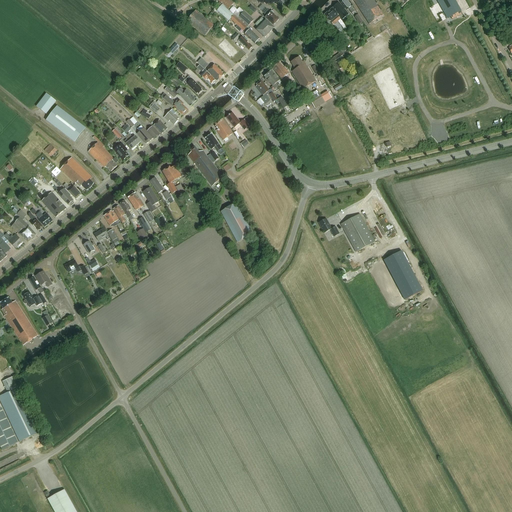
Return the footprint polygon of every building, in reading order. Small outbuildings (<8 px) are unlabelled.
[(217,0),(229,10),(236,2),(233,0),(217,0)] [(352,14),(355,12),(351,7),(353,6),(347,0),(343,0),(340,2),(347,11),(349,9),(352,14)] [(354,0),(353,1),(369,25),(383,15),(373,0),(354,0)] [(454,0),(439,0),(450,15),(460,8),(454,0)] [(247,28),(229,12),(228,11),(229,10),(223,5),(222,5),(220,3),(215,8),(229,21),(230,20),(244,32),(247,28)] [(343,20),(349,15),(340,5),(338,7),(337,5),(333,9),(343,20)] [(229,12),(247,28),(254,21),(244,12),(241,15),(233,7),(229,12)] [(274,25),(279,20),(275,15),(272,11),(271,13),(266,8),(262,12),(267,16),(266,18),(274,25)] [(333,26),(340,20),(338,16),(333,9),(325,15),(333,26)] [(214,25),(196,10),(187,22),(205,37),(214,25)] [(360,25),(363,22),(358,15),(355,17),(360,25)] [(274,28),(262,17),(259,21),(255,24),(259,28),(256,31),(258,33),(259,32),(265,38),(274,28)] [(348,44),(336,27),(332,29),(344,47),(348,44)] [(255,45),(260,40),(249,30),(245,35),(255,45)] [(237,34),(231,40),(235,43),(241,37),(237,34)] [(368,43),(374,39),(370,34),(365,38),(368,43)] [(249,51),(253,47),(242,37),(238,42),(244,48),(245,47),(249,51)] [(189,39),(183,45),(190,51),(196,45),(189,39)] [(233,58),(239,53),(226,39),(219,46),(230,58),(232,57),(233,58)] [(169,59),(179,47),(175,44),(165,55),(169,59)] [(338,65),(344,61),(344,60),(350,56),(344,46),(341,48),(337,50),(340,54),(334,58),(334,59),(331,61),(338,71),(341,69),(338,65)] [(295,70),(292,72),(303,90),(316,82),(304,62),(303,63),(299,58),(291,63),(295,70)] [(204,69),(208,65),(202,59),(201,59),(198,63),(204,69)] [(185,73),(189,68),(181,62),(177,66),(185,73)] [(282,79),(289,73),(286,69),(285,70),(279,63),(273,69),(282,79)] [(208,72),(217,82),(224,75),(215,65),(208,72)] [(215,81),(205,71),(201,76),(206,81),(207,80),(212,85),(215,81)] [(268,74),(278,86),(279,84),(278,83),(280,81),(271,71),(268,74)] [(278,86),(276,84),(268,74),(264,77),(266,78),(265,79),(267,82),(268,81),(273,87),(271,88),(273,90),(278,86)] [(182,83),(185,81),(179,75),(176,77),(182,83)] [(171,81),(177,87),(180,84),(174,77),(171,81)] [(199,95),(202,91),(201,90),(202,89),(192,79),(187,84),(197,94),(198,93),(199,95)] [(266,94),(269,91),(261,81),(256,85),(257,86),(256,87),(263,96),(264,96),(260,99),(263,102),(266,105),(270,102),(266,94)] [(176,95),(172,91),(167,88),(165,90),(174,98),(176,95)] [(197,100),(186,90),(184,92),(181,88),(177,93),(176,92),(174,89),(172,91),(176,95),(178,94),(190,107),(197,100)] [(327,102),(332,98),(327,90),(322,93),(327,102)] [(273,103),(277,101),(272,93),(269,96),(273,103)] [(46,94),(37,107),(46,114),(56,102),(46,94)] [(172,106),(175,102),(167,96),(164,99),(172,106)] [(315,109),(325,103),(321,96),(311,102),(315,109)] [(277,99),(283,109),(287,107),(281,97),(277,99)] [(179,100),(174,106),(182,115),(187,110),(183,105),(184,104),(179,100)] [(156,113),(161,108),(153,101),(149,106),(156,113)] [(46,121),(75,143),(86,128),(57,106),(46,121)] [(149,119),(151,116),(147,114),(148,111),(145,109),(142,114),(149,119)] [(172,109),(164,118),(169,122),(170,121),(174,125),(178,121),(177,120),(179,119),(175,114),(176,113),(172,110),(173,110),(172,109)] [(233,113),(226,118),(234,128),(239,124),(244,131),(249,127),(244,120),(241,123),(233,113)] [(273,123),(280,118),(277,115),(271,119),(273,123)] [(223,141),(233,134),(222,119),(215,124),(216,126),(215,127),(218,130),(216,131),(223,141)] [(132,128),(135,126),(130,120),(127,122),(132,128)] [(154,126),(162,134),(168,129),(160,120),(154,126)] [(127,134),(131,129),(127,125),(122,129),(127,134)] [(147,131),(155,140),(160,135),(152,127),(147,131)] [(137,134),(146,145),(153,139),(144,129),(137,134)] [(133,138),(129,134),(127,136),(129,138),(131,140),(136,147),(141,143),(135,136),(133,138)] [(218,152),(222,149),(212,134),(205,139),(209,144),(208,145),(212,150),(215,147),(218,152)] [(105,168),(105,167),(110,173),(117,166),(112,161),(113,159),(103,148),(104,146),(99,141),(95,136),(93,138),(98,143),(88,152),(100,165),(101,164),(105,168)] [(128,150),(115,136),(113,138),(120,145),(114,150),(123,161),(129,156),(125,152),(128,150)] [(129,142),(127,140),(124,142),(132,150),(136,147),(131,140),(129,142)] [(52,159),(58,153),(56,152),(57,151),(50,145),(44,151),(52,159)] [(212,187),(223,177),(203,151),(199,152),(195,147),(191,151),(192,152),(188,155),(212,187)] [(215,161),(219,159),(214,152),(208,156),(212,161),(214,160),(215,161)] [(82,186),(87,191),(94,184),(90,180),(92,178),(72,158),(60,170),(75,184),(76,183),(81,188),(82,186)] [(181,185),(175,188),(172,183),(182,177),(180,174),(175,166),(171,169),(170,167),(162,172),(170,184),(167,186),(172,194),(177,191),(178,193),(184,190),(181,185)] [(61,172),(56,168),(51,173),(56,177),(61,172)] [(159,194),(164,190),(156,178),(150,182),(159,194)] [(63,186),(68,191),(76,200),(82,195),(74,187),(72,188),(71,186),(69,187),(66,184),(63,186)] [(154,205),(159,202),(150,188),(143,192),(150,203),(147,205),(152,213),(156,210),(154,205)] [(74,201),(70,197),(70,196),(64,189),(59,194),(57,191),(56,192),(68,206),(74,201)] [(52,192),(42,201),(56,218),(66,209),(52,192)] [(141,209),(144,206),(136,193),(132,196),(141,209)] [(234,202),(238,200),(234,193),(230,196),(234,202)] [(137,211),(141,209),(132,196),(128,198),(137,211)] [(129,218),(132,216),(129,211),(131,209),(129,205),(128,206),(125,201),(119,204),(125,213),(129,218)] [(237,203),(220,212),(237,243),(253,234),(237,203)] [(123,217),(125,215),(122,211),(118,206),(113,209),(120,219),(123,224),(126,222),(123,217)] [(28,243),(31,240),(36,235),(30,228),(29,227),(22,221),(27,216),(21,211),(17,215),(20,218),(12,227),(20,235),(23,239),(24,238),(28,243)] [(112,212),(111,211),(108,213),(116,226),(120,224),(118,222),(120,221),(119,220),(113,212),(112,212)] [(38,220),(39,220),(45,227),(53,221),(47,214),(46,214),(43,216),(40,212),(35,215),(39,219),(38,220)] [(144,215),(149,223),(154,220),(149,212),(144,215)] [(43,227),(37,220),(30,213),(29,214),(29,216),(34,222),(32,224),(38,231),(43,227)] [(113,227),(115,227),(116,226),(108,213),(104,216),(110,226),(111,227),(113,227)] [(341,225),(356,253),(375,243),(360,215),(341,225)] [(145,230),(149,228),(143,218),(140,220),(145,230)] [(334,238),(339,235),(336,227),(332,230),(326,219),(319,224),(324,234),(330,231),(334,238)] [(99,242),(101,240),(106,238),(107,240),(109,238),(108,236),(104,229),(95,235),(99,242)] [(119,241),(112,230),(107,233),(115,247),(118,245),(117,243),(119,241)] [(148,237),(144,230),(138,234),(142,241),(148,237)] [(23,242),(21,240),(16,235),(12,239),(7,234),(3,238),(5,240),(8,243),(9,242),(16,249),(23,242)] [(0,262),(7,256),(5,254),(10,249),(3,241),(0,237),(0,262)] [(89,254),(95,250),(90,242),(84,246),(89,254)] [(402,251),(384,261),(405,301),(423,292),(402,251)] [(95,260),(89,264),(92,269),(98,265),(95,260)] [(82,271),(84,275),(88,273),(85,266),(81,268),(79,267),(75,261),(65,266),(69,273),(76,269),(78,273),(82,271)] [(48,288),(53,285),(48,277),(47,276),(45,273),(43,273),(43,272),(36,276),(41,286),(45,283),(48,288)] [(37,282),(34,277),(30,280),(36,291),(37,290),(38,292),(39,292),(41,295),(44,292),(42,288),(41,288),(37,282)] [(25,301),(24,301),(24,302),(25,304),(26,304),(27,304),(30,308),(36,304),(37,307),(42,304),(38,297),(34,299),(30,293),(23,297),(25,301)] [(23,346),(38,336),(16,301),(12,303),(9,298),(0,304),(4,309),(2,310),(5,316),(4,317),(23,346)] [(48,326),(53,323),(49,316),(44,318),(48,326)] [(2,382),(7,393),(0,396),(0,400),(19,442),(37,433),(16,389),(11,377),(2,382)] [(0,448),(1,451),(17,443),(1,408),(0,408),(0,448)] [(76,511),(64,490),(47,499),(54,511),(76,511)]
